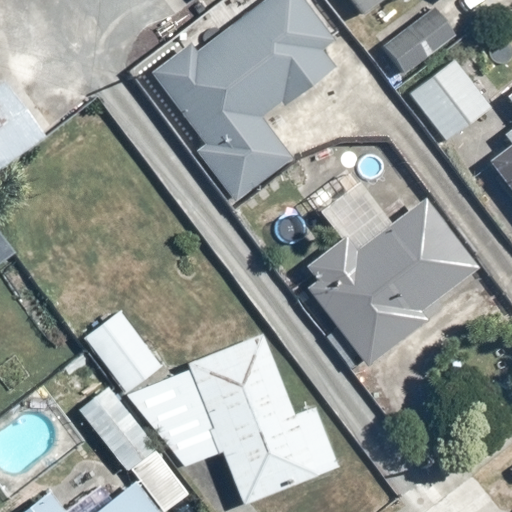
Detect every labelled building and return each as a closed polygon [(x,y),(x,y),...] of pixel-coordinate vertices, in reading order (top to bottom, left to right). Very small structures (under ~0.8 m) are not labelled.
[(186,45),(147,74),(201,145),(192,151),(230,201),(287,158),(257,118),(275,104),(278,108),(331,68),(317,51),(330,41),(297,0),(263,0),(193,54),(186,45)] [(346,0),(358,15),(377,0),(394,0),(396,1),(397,0),(443,0),(445,2),(447,0),(346,0)] [(407,89),(452,55),(462,47),(428,4),(374,45),(407,89)] [(452,55),(407,89),(404,91),(442,142),(490,106),(452,55)] [(0,78),(0,163),(47,131),(6,74),(0,78)] [(511,139),(482,162),(511,201),(511,139)] [(310,281),(300,289),(361,367),(422,320),(416,312),(473,268),(419,199),(352,250),(340,236),(299,267),(310,281)] [(0,252),(9,245),(0,233),(0,252)] [(123,392),(158,366),(115,309),(80,336),(123,392)] [(256,334),(182,363),(238,506),(335,467),(311,407),(288,416),(256,334)] [(60,511),(45,492),(17,511),(155,511),(132,481),(90,511),(60,511)]
